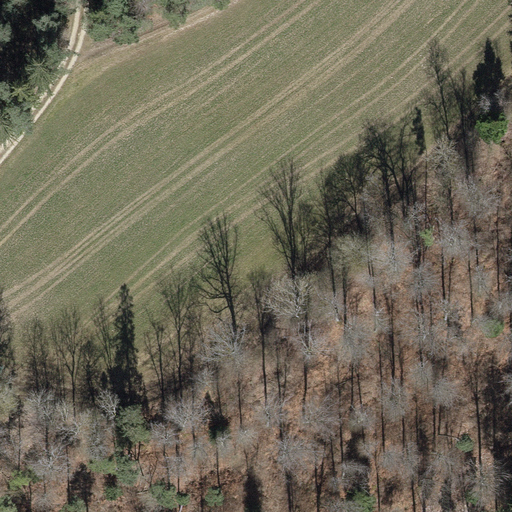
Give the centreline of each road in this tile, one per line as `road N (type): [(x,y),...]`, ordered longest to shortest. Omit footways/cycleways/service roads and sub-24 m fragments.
road 1 (track): [(0,394),(122,403),(193,387),(274,326),(511,86)]
road 2 (track): [(81,0),(82,20),(60,75),(0,150)]
